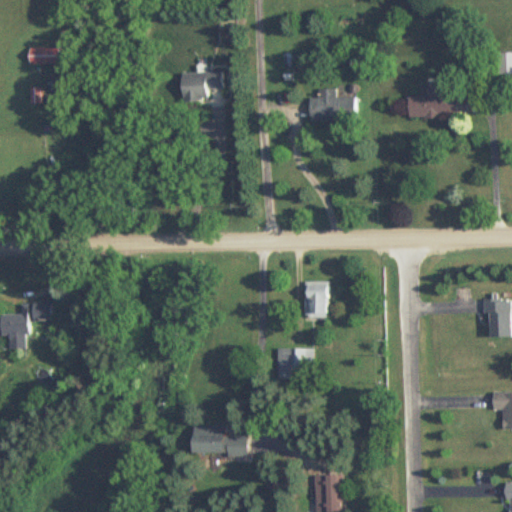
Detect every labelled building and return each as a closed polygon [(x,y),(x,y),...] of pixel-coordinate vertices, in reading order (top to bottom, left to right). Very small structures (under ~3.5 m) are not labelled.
[(63,49),(33,49),(33,65),(63,65),(63,49)] [(511,54),(502,54),(502,75),(511,75),(511,54)] [(187,73),(187,103),(213,102),(213,89),(228,89),(228,73),(187,73)] [(323,90),(324,99),(314,99),(315,122),(361,120),(360,97),(340,98),(340,89),(323,90)] [(413,119),(463,118),(462,96),(413,97),(413,119)] [(335,319),(335,283),(308,283),(308,319),(335,319)] [(511,339),(511,300),(488,301),(488,316),(497,316),(497,339),(511,339)] [(7,316),(7,336),(15,336),(15,349),(31,349),(31,336),(37,336),(37,322),(61,322),(61,304),(28,304),(28,316),(7,316)] [(316,378),(316,350),(280,349),(280,377),(316,378)] [(497,412),(507,412),(507,430),(511,430),(511,393),(497,394),(497,412)] [(199,454),(253,454),(253,436),(231,436),(231,426),(199,426),(199,454)] [(347,511),(348,475),(320,475),(320,511),(347,511)]
